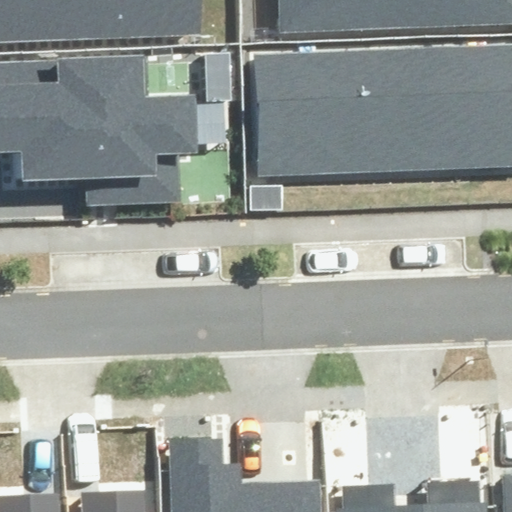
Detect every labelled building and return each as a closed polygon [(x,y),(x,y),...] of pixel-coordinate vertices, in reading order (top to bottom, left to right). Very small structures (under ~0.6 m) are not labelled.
[(0,0),(0,34),(196,26),(194,0),(0,0)] [(260,0),(262,19),(507,10),(507,0),(260,0)] [(235,43),(242,160),(511,145),(504,27),(235,43)] [(0,56),(0,150),(8,150),(9,178),(151,173),(150,149),(181,148),(179,94),(143,95),(141,52),(0,56)] [(166,432),(169,511),(316,511),(315,479),(238,483),(237,459),(216,460),(215,430),(166,432)] [(511,511),(511,466),(500,467),(501,511),(511,511)] [(426,495),(409,495),(409,511),(476,511),(475,471),(425,473),(426,495)] [(334,481),(335,511),(409,511),(409,495),(388,496),(388,479),(334,481)] [(141,511),(141,500),(76,504),(76,511),(141,511)]
